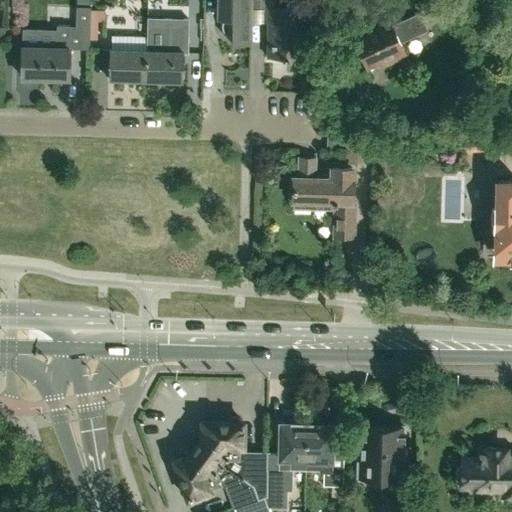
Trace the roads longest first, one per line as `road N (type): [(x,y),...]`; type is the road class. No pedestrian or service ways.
road 1 (secondary): [(111,352),(511,356)]
road 2 (secondary): [(511,337),(143,331)]
road 3 (residential): [(245,130),(0,125)]
road 4 (secondary): [(143,331),(84,314),(11,314)]
